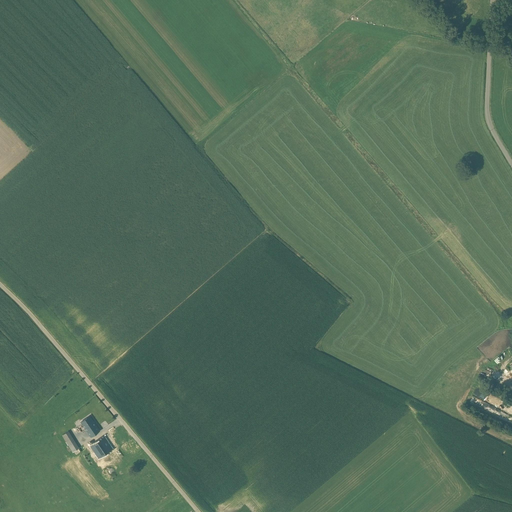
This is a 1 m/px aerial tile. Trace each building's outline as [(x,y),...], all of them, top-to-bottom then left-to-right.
[(475,398),(511,414),(511,405),(478,391),(475,398)] [(89,416),(81,422),(91,436),(99,431),(89,416)] [(68,431),(62,435),(73,452),(79,448),(68,431)] [(91,446),(98,457),(111,448),(103,438),(91,446)] [(400,472),(397,476),(405,485),(409,481),(400,472)] [(392,498),(401,507),(405,504),(396,495),(392,498)]
